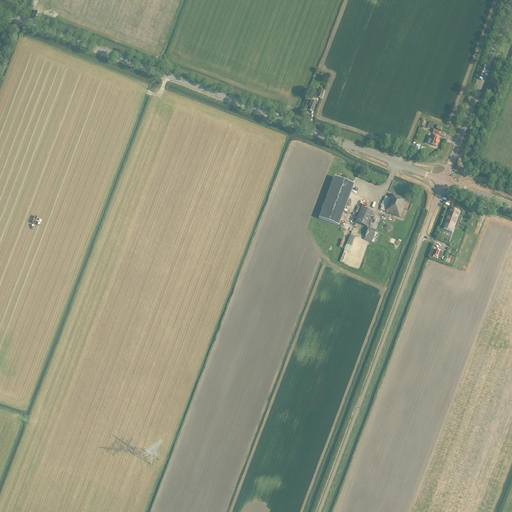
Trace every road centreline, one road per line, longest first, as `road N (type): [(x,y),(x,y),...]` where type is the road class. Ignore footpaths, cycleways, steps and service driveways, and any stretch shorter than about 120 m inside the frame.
road 1 (tertiary): [(443,180),(0,12)]
road 2 (unclassified): [(319,511),(443,180)]
road 3 (tertiary): [(443,180),(511,0)]
